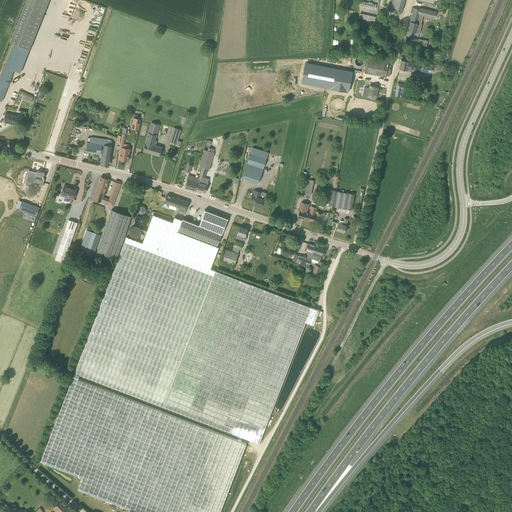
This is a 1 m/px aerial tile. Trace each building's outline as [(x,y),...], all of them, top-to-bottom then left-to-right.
[(49,0),(29,0),(13,43),(16,44),(7,67),(14,70),(21,73),(49,0)] [(402,10),(404,0),(392,0),(391,7),(402,10)] [(421,23),(423,15),(419,14),(420,9),(414,7),(408,30),(420,33),(422,24),(421,23)] [(426,48),(428,41),(418,39),(417,46),(426,48)] [(305,83),(332,89),(328,109),(346,113),(355,65),(310,56),(305,83)] [(389,61),(368,57),(365,72),(386,77),(389,61)] [(401,60),(399,69),(415,72),(415,70),(419,71),(420,68),(431,71),(433,65),(421,62),(420,64),(411,62),(401,60)] [(0,100),(2,101),(14,70),(7,67),(5,66),(0,78),(0,100)] [(401,92),(405,93),(407,85),(398,84),(395,96),(400,97),(401,92)] [(378,87),(370,85),(367,96),(376,98),(378,87)] [(18,116),(6,113),(4,122),(16,125),(17,120),(21,121),(23,116),(18,115),(18,116)] [(187,125),(189,118),(182,116),(180,123),(187,125)] [(132,127),(138,128),(140,119),(134,118),(132,127)] [(157,135),(157,132),(158,131),(160,124),(151,122),(148,132),(157,135)] [(173,127),(169,141),(180,145),(182,140),(179,139),(181,130),(173,127)] [(155,140),(157,135),(148,132),(143,150),(160,155),(162,147),(156,145),(157,141),(155,140)] [(120,144),(119,150),(121,150),(119,159),(128,161),(130,148),(129,148),(130,145),(124,144),(124,142),(125,134),(122,133),(122,135),(120,143),(120,144)] [(98,138),(97,143),(102,144),(101,153),(102,153),(101,164),(109,166),(109,165),(110,162),(110,160),(112,145),(111,145),(112,141),(106,140),(107,139),(98,138)] [(87,141),(86,151),(101,154),(101,153),(102,144),(97,143),(90,142),(87,141)] [(207,168),(210,169),(215,152),(205,149),(200,166),(203,167),(207,168)] [(251,154),(247,164),(263,169),(267,159),(251,154)] [(247,164),(243,177),(259,183),(263,169),(247,164)] [(200,178),(197,190),(205,192),(209,178),(205,177),(207,168),(203,167),(201,175),(200,178)] [(37,172),(33,171),(30,181),(36,182),(37,179),(40,179),(39,185),(42,186),(44,179),(43,178),(44,172),(37,171),(37,172)] [(200,178),(189,175),(186,187),(197,190),(200,178)] [(101,177),(93,199),(105,203),(105,201),(108,202),(107,204),(113,206),(121,184),(116,182),(109,199),(102,197),(109,179),(101,177)] [(313,180),(308,179),(305,194),(311,195),(313,180)] [(64,201),(65,196),(73,199),(77,189),(64,185),(61,195),(59,199),(60,201),(62,201),(64,201)] [(262,192),(258,191),(254,190),(253,194),(252,194),(250,201),(254,202),(254,204),(261,206),(263,199),(260,198),(262,192)] [(338,191),(332,190),(330,203),(329,206),(335,207),(338,191)] [(355,194),(338,191),(335,207),(352,210),(355,194)] [(179,207),(177,212),(184,214),(188,202),(167,194),(164,202),(179,207)] [(35,221),(37,215),(40,208),(22,201),(19,208),(25,211),(23,217),(35,221)] [(149,222),(143,213),(147,211),(143,205),(137,209),(141,214),(133,219),(140,228),(149,222)] [(315,214),(317,207),(311,205),(309,212),(307,212),(308,208),(300,206),(299,210),(297,217),(313,221),(315,214)] [(117,258),(131,216),(112,209),(97,252),(117,258)] [(227,221),(204,212),(200,223),(201,224),(222,232),(227,221)] [(81,374),(164,406),(214,277),(216,270),(211,269),(219,248),(217,247),(178,232),(182,220),(175,217),(174,222),(154,214),(143,243),(128,236),(75,372),(81,374)] [(201,224),(200,223),(199,225),(183,218),(182,220),(178,232),(217,247),(222,232),(201,224)] [(339,223),(337,229),(344,232),(346,225),(348,219),(345,218),(343,224),(339,223)] [(64,263),(78,222),(69,219),(55,260),(64,263)] [(238,233),(236,238),(240,239),(241,235),(245,236),(247,229),(240,226),(238,233)] [(93,256),(100,234),(86,230),(80,247),(86,249),(85,253),(93,256)] [(239,248),(241,249),(243,243),(235,241),(232,252),(226,250),(223,262),(234,265),(239,248)] [(316,246),(308,243),(306,250),(310,251),(308,258),(299,255),(296,263),(308,267),(310,261),(311,261),(312,258),(314,252),(313,252),(316,246)] [(312,258),(318,260),(320,261),(321,258),(322,255),(324,249),(316,246),(313,252),(314,252),(312,258)] [(321,267),(320,266),(315,264),(313,271),(319,273),(321,267)] [(259,443),(306,321),(314,324),(319,310),(216,270),(164,406),(259,443)] [(299,285),(304,272),(298,270),(293,283),(299,285)] [(220,511),(247,443),(78,378),(74,376),(41,460),(83,476),(79,488),(130,508),(128,511),(220,511)] [(70,511),(60,500),(54,506),(53,507),(53,508),(56,511),(70,511)] [(51,503),(43,510),(40,507),(34,511),(48,511),(53,508),(53,507),(54,506),(51,503)]
